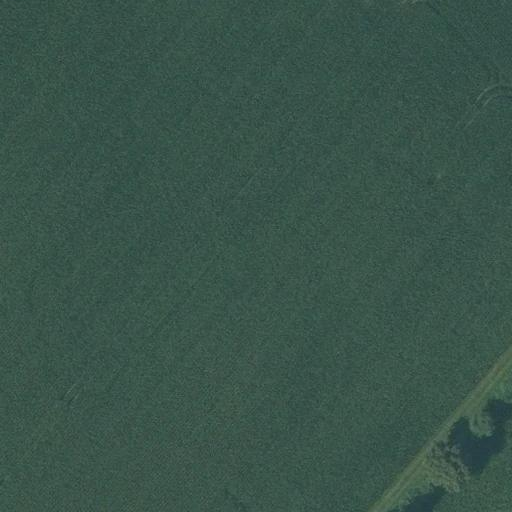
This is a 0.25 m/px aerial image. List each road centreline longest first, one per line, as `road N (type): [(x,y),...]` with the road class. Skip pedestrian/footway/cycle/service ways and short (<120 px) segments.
road 1 (track): [(125,511),(421,155)]
road 2 (track): [(511,375),(393,511)]
